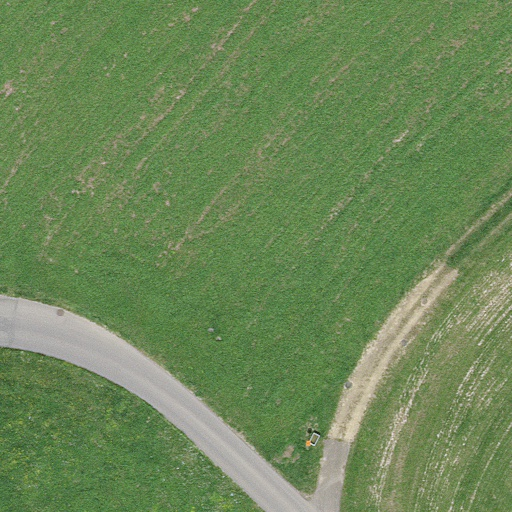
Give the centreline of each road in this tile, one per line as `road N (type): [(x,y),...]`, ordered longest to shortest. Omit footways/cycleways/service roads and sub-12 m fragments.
road 1 (unclassified): [(297,511),(174,398),(114,355),(65,330),(0,316)]
road 2 (track): [(511,213),(373,365),(350,420),(333,511)]
